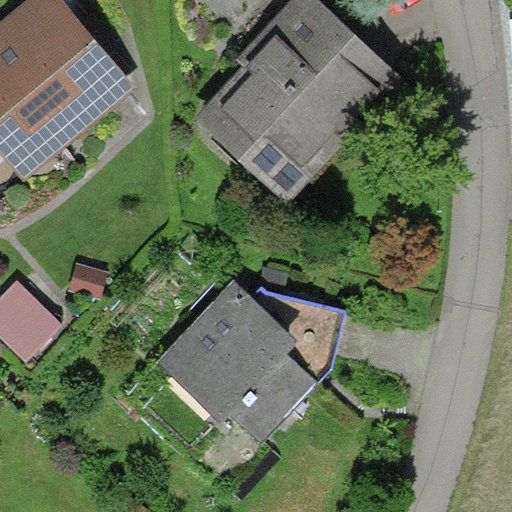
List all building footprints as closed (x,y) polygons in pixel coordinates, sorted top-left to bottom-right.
[(58,0),(33,0),(0,27),(0,127),(9,139),(39,114),(51,128),(119,72),(58,0)] [(390,60),(324,0),(291,0),(262,32),(252,23),(235,41),(252,56),(205,106),(282,177),(390,60)] [(102,264),(68,258),(64,281),(97,287),(102,264)] [(246,278),(229,262),(149,343),(215,408),(226,397),(257,427),(309,374),(326,357),(342,294),(254,269),(246,278)] [(27,282),(0,307),(0,328),(34,363),(71,328),(27,282)]
